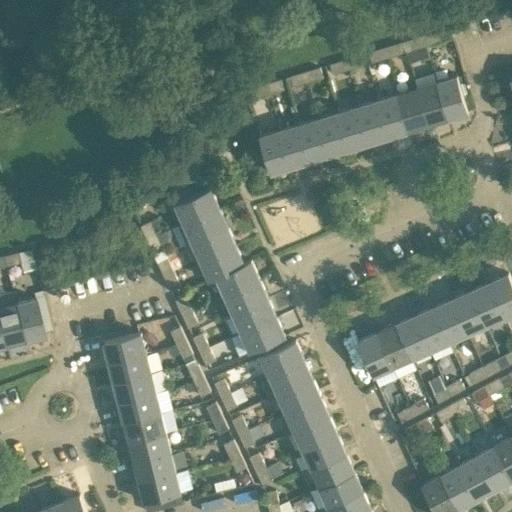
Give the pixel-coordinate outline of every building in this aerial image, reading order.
[(437,30),(420,35),(424,46),(441,40),(437,30)] [(424,46),(420,35),(403,40),(407,51),(424,46)] [(407,51),(403,40),(384,46),(387,57),(407,51)] [(384,46),(369,51),(372,61),(387,57),(384,46)] [(359,54),(344,58),(348,69),(363,64),(359,54)] [(344,58),(330,63),(333,73),(348,69),(344,58)] [(320,66),(303,71),(306,82),(323,76),(320,66)] [(285,76),(286,77),(289,87),(306,82),(303,71),(285,76)] [(437,80),(448,117),(468,111),(457,74),(437,80)] [(281,78),(266,82),(269,93),(284,88),(281,78)] [(448,117),(437,80),(417,86),(428,123),(448,117)] [(266,82),(251,87),(254,97),(269,93),(266,82)] [(428,123),(417,86),(398,92),(409,128),(428,123)] [(409,128),(398,92),(378,98),(389,134),(409,128)] [(389,134),(378,98),(359,104),(369,140),(389,134)] [(339,110),(350,146),(369,140),(359,104),(339,110)] [(319,116),(330,152),(350,146),(339,110),(319,116)] [(330,152),(319,116),(300,122),(311,158),(330,152)] [(311,158),(300,122),(280,127),(291,164),(311,158)] [(291,164),(280,127),(259,134),(271,170),(291,164)] [(175,202),(184,221),(219,206),(210,186),(175,202)] [(219,206),(184,221),(192,240),(227,224),(219,206)] [(301,220),(298,211),(270,222),(278,243),(313,229),(308,217),(301,220)] [(140,225),(147,238),(157,234),(151,220),(140,225)] [(192,240),(201,259),(236,243),(227,224),(192,240)] [(163,247),(157,234),(147,238),(153,252),(163,247)] [(244,262),(244,261),(236,243),(201,259),(209,278),(217,275),(216,274),(244,262)] [(32,247),(18,251),(20,261),(35,257),(32,247)] [(3,254),(5,265),(21,261),(20,261),(18,251),(3,254)] [(157,262),(164,275),(174,271),(168,257),(157,262)] [(251,258),(244,261),(244,262),(216,274),(217,275),(225,293),(260,277),(251,258)] [(181,285),(174,271),(164,275),(171,289),(181,285)] [(511,281),(507,271),(488,279),(504,315),(511,311),(511,281)] [(268,296),(260,277),(225,293),(233,311),(268,296)] [(488,279),(469,288),(485,323),(504,315),(488,279)] [(469,288),(451,296),(466,331),(485,323),(469,288)] [(35,296),(44,333),(52,331),(41,289),(34,291),(35,296)] [(175,299),(182,312),(192,308),(185,294),(175,299)] [(14,302),(24,338),(44,333),(35,296),(14,302)] [(276,314),(268,296),(233,311),(241,330),(276,314)] [(451,296),(432,304),(448,340),(466,331),(451,296)] [(24,338),(14,302),(0,305),(0,327),(4,343),(24,338)] [(432,304),(413,312),(429,348),(448,340),(432,304)] [(198,322),(192,308),(182,312),(189,326),(198,322)] [(413,312),(395,321),(410,356),(429,348),(413,312)] [(285,334),(276,314),(241,330),(250,349),(285,334)] [(395,321),(376,329),(392,364),(410,356),(395,321)] [(170,329),(177,343),(187,339),(180,325),(170,329)] [(372,373),(392,364),(376,329),(357,337),(372,373)] [(104,340),(109,360),(146,351),(141,331),(104,340)] [(193,336),(199,349),(209,345),(203,331),(193,336)] [(261,354),(269,373),(304,358),(295,338),(261,354)] [(193,353),(187,339),(177,343),(183,357),(193,353)] [(216,359),(209,345),(199,349),(206,363),(216,359)] [(114,380),(151,371),(146,351),(109,360),(114,380)] [(312,376),(304,358),(269,373),(278,392),(312,376)] [(496,358),(482,365),(487,375),(501,368),(496,358)] [(188,367),(194,381),(205,376),(198,362),(188,367)] [(474,382),(487,375),(482,365),(469,373),(474,382)] [(114,380),(119,400),(156,391),(151,371),(114,380)] [(211,390),(205,376),(194,381),(201,395),(211,390)] [(214,381),(221,395),(231,390),(224,376),(214,381)] [(278,392),(286,411),(321,395),(312,376),(278,392)] [(460,377),(446,385),(451,394),(465,387),(460,377)] [(485,384),(490,394),(504,386),(499,377),(485,384)] [(489,394),(490,394),(485,384),(472,391),(477,401),(479,400),(489,394)] [(438,402),(451,394),(446,385),(433,392),(438,402)] [(237,404),(231,390),(221,395),(227,409),(237,404)] [(124,419),(161,410),(156,391),(119,400),(124,419)] [(493,402),(489,394),(479,400),(483,408),(493,402)] [(329,414),(321,395),(286,411),(294,429),(329,414)] [(463,396),(449,403),(455,413),(468,406),(463,396)] [(415,414),(429,406),(424,397),(410,404),(415,414)] [(222,414),(216,400),(205,405),(212,419),(222,414)] [(441,420),(455,413),(449,403),(436,411),(441,420)] [(415,414),(410,404),(396,411),(402,421),(415,414)] [(166,430),(161,410),(124,419),(129,439),(166,430)] [(232,418),(238,432),(248,427),(242,413),(232,418)] [(222,414),(212,419),(219,433),(229,428),(222,414)] [(303,448),(337,432),(329,414),(294,429),(303,448)] [(427,416),(416,422),(421,432),(433,426),(427,416)] [(410,438),(421,432),(416,422),(404,428),(410,438)] [(255,441),(248,427),(238,432),(245,446),(255,441)] [(134,459),(170,450),(166,430),(129,439),(134,459)] [(346,451),(337,432),(303,448),(311,467),(346,451)] [(493,444),(511,477),(511,476),(511,435),(511,434),(493,444)] [(230,456),(240,452),(234,438),(223,443),(230,456)] [(494,486),(511,477),(493,444),(476,453),(494,486)] [(175,470),(170,450),(134,459),(139,479),(175,470)] [(249,455),(256,469),(266,464),(259,450),(249,455)] [(311,467),(319,485),(354,470),(346,451),(311,467)] [(237,470),(246,466),(247,466),(240,452),(230,456),(237,470)] [(476,496),(494,486),(476,453),(458,463),(476,496)] [(458,505),(476,496),(458,463),(440,472),(458,505)] [(272,478),(266,464),(256,469),(262,483),(272,478)] [(175,470),(139,479),(144,499),(180,490),(175,470)] [(362,488),(354,470),(319,485),(328,504),(362,488)] [(436,511),(445,511),(458,505),(440,472),(421,482),(436,511)] [(265,491),(268,506),(279,503),(276,488),(265,491)] [(328,504),(331,511),(359,511),(371,507),(362,488),(328,504)] [(87,511),(80,493),(60,501),(64,511),(87,511)] [(64,511),(60,501),(41,508),(42,511),(64,511)] [(280,511),(279,503),(268,506),(269,511),(280,511)]
